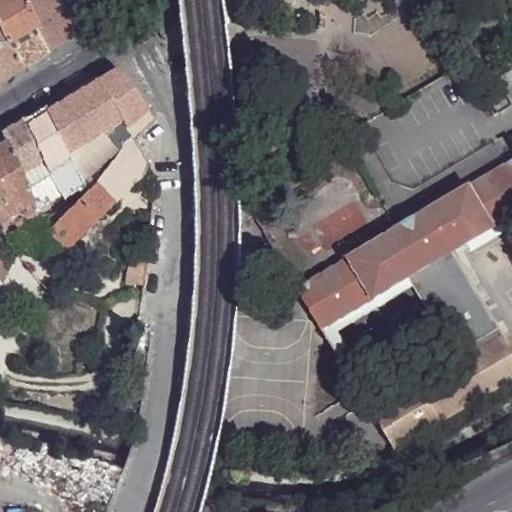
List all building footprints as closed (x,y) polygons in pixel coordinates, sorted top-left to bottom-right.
[(0,32),(21,72),(50,53),(22,0),(1,0),(0,1),(0,32)] [(60,0),(22,0),(50,53),(77,35),(60,0)] [(440,26),(443,30),(452,26),(438,4),(430,9),(438,21),(440,26)] [(0,84),(21,72),(0,32),(0,84)] [(450,42),(463,64),(472,59),(458,38),(450,42)] [(118,67),(107,74),(130,124),(134,133),(135,135),(149,122),(152,118),(147,109),(118,67)] [(511,107),(511,106),(511,71),(495,81),(511,107)] [(107,74),(47,111),(46,111),(64,149),(71,159),(78,155),(75,150),(102,134),(121,146),(134,133),(130,124),(107,74)] [(45,107),(23,120),(43,162),(64,149),(46,111),(47,111),(45,107)] [(1,133),(5,142),(5,143),(19,176),(43,162),(23,120),(1,133)] [(78,155),(71,159),(73,162),(85,182),(121,146),(102,134),(75,150),(78,155)] [(125,144),(117,156),(139,175),(141,177),(149,164),(132,139),(125,144)] [(5,142),(0,145),(0,222),(10,216),(19,230),(38,219),(35,212),(26,189),(19,176),(5,143),(5,142)] [(64,149),(43,162),(46,168),(50,175),(73,162),(71,159),(64,149)] [(97,185),(113,202),(130,185),(139,175),(117,156),(97,185)] [(43,162),(19,176),(26,189),(50,175),(46,168),(43,162)] [(63,204),(85,182),(73,162),(50,175),(59,196),(63,204)] [(511,216),(511,163),(469,190),(492,229),(511,216)] [(26,189),(35,212),(59,196),(50,175),(26,189)] [(68,214),(52,230),(67,247),(113,202),(97,185),(93,189),(68,214)] [(352,259),(375,298),(445,257),(455,251),(463,246),(492,229),(469,190),(352,259)] [(511,228),(511,216),(492,229),(463,246),(469,255),(511,228)] [(489,291),(469,255),(463,246),(455,251),(475,286),(481,296),(489,291)] [(455,251),(445,257),(451,266),(466,292),(475,286),(455,251)] [(323,329),(329,339),(336,333),(451,266),(445,257),(375,298),(323,329)] [(300,290),(323,329),(375,298),(352,259),(300,290)] [(481,296),(490,311),(498,306),(489,291),(481,296)] [(490,312),(505,338),(511,333),(511,329),(498,306),(490,311),(490,312)] [(497,345),(506,340),(505,338),(490,312),(481,318),(497,345)] [(329,339),(375,414),(383,410),(377,400),(336,333),(329,339)] [(422,388),(442,422),(511,380),(511,349),(506,340),(497,345),(431,383),(422,388)] [(377,400),(383,410),(421,387),(422,388),(431,383),(425,372),(377,400)] [(375,414),(396,448),(442,422),(422,388),(421,387),(383,410),(375,414)]
